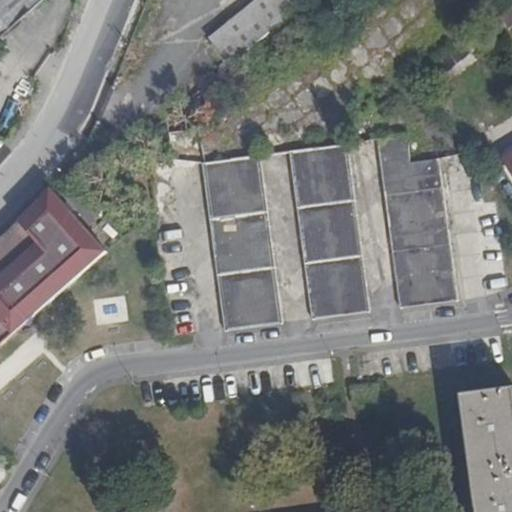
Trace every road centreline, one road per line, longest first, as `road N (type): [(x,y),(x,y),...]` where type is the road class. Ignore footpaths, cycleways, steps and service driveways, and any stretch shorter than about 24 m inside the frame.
road 1 (residential): [(3,511),(87,379),(101,371),(511,316)]
road 2 (unclassified): [(112,0),(70,104),(32,165),(0,194)]
